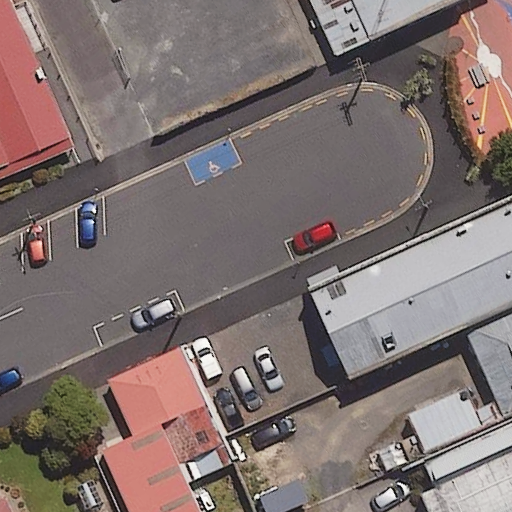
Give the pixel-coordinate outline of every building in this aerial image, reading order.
[(10,0),(0,0),(0,163),(70,132),(10,0)] [(464,2),(463,0),(305,0),(333,61),(464,2)] [(511,304),(511,195),(312,285),(352,375),(468,324),(511,304)] [(511,416),(511,304),(468,324),(509,418),(511,416)] [(220,444),(180,352),(109,382),(133,438),(101,451),(126,511),(198,511),(177,462),(220,444)] [(511,511),(511,416),(509,418),(426,457),(450,511),(511,511)] [(304,465),(290,434),(259,448),(272,479),(304,465)] [(296,511),(319,503),(307,474),(275,488),(285,511),(296,511)] [(0,511),(14,511),(6,494),(0,496),(0,511)]
